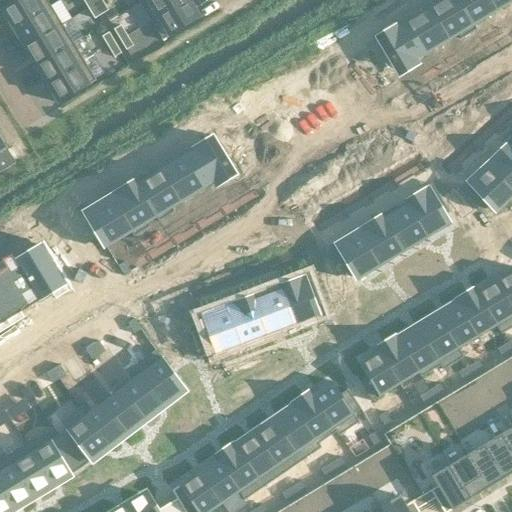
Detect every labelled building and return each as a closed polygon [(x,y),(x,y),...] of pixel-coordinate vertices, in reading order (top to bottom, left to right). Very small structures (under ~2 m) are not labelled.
[(13,29),(51,6),(46,0),(15,0),(16,1),(2,10),(13,29)] [(82,0),(88,9),(95,5),(92,0),(82,0)] [(144,0),(140,3),(151,22),(186,0),(144,0)] [(188,0),(186,0),(151,22),(162,41),(200,18),(188,0)] [(457,0),(440,0),(428,8),(448,39),(449,41),(459,35),(461,40),(476,31),(457,0)] [(491,0),(457,0),(476,31),(476,30),(477,31),(501,17),(498,12),(498,11),(497,9),(491,0)] [(511,0),(491,0),(497,9),(498,11),(511,3),(511,0)] [(95,5),(102,15),(108,11),(102,1),(95,5)] [(95,19),(102,15),(95,5),(88,9),(95,19)] [(51,6),(13,29),(25,47),(62,25),(51,6)] [(428,8),(404,22),(424,56),(449,41),(448,39),(428,8)] [(404,22),(375,40),(388,62),(392,60),(399,71),(407,66),(407,67),(424,56),(404,22)] [(36,66),(73,43),(62,25),(25,47),(36,66)] [(114,30),(120,40),(127,36),(121,26),(114,30)] [(102,37),(108,47),(115,43),(109,33),(102,37)] [(133,46),(127,36),(120,40),(126,51),(133,46)] [(36,66),(47,84),(84,62),(73,43),(36,66)] [(115,43),(108,47),(114,58),(121,54),(115,43)] [(84,62),(47,84),(59,104),(96,81),(84,62)] [(0,173),(16,164),(0,137),(0,173)] [(199,146),(186,154),(207,188),(224,177),(223,177),(232,172),(225,160),(228,159),(215,137),(199,146)] [(496,160),(488,167),(511,192),(511,150),(509,147),(508,149),(505,145),(493,156),(496,160)] [(186,154),(162,169),(182,203),(207,188),(186,154)] [(478,170),(462,185),(485,210),(491,204),(498,211),(511,198),(511,192),(488,167),(481,173),(478,170)] [(162,169),(137,184),(160,222),(175,213),(172,209),(182,203),(162,169)] [(133,186),(112,199),(135,237),(150,227),(148,224),(156,218),(159,222),(160,222),(137,184),(133,186)] [(416,199),(408,204),(429,238),(431,236),(448,226),(442,217),(450,213),(432,184),(413,195),(416,199)] [(112,199),(86,214),(107,248),(132,233),(134,237),(135,237),(112,199)] [(387,217),(383,219),(392,233),(404,253),(429,238),(408,204),(399,210),(396,206),(385,213),(387,217)] [(383,219),(359,234),(379,268),(404,253),(392,233),(383,219)] [(348,235),(330,246),(347,275),(354,271),(360,279),(376,269),(376,270),(379,268),(359,234),(351,239),(348,235)] [(0,325),(67,285),(43,246),(29,255),(28,253),(17,260),(15,256),(14,255),(4,261),(4,262),(0,264),(0,325)] [(125,262),(118,266),(124,277),(131,272),(125,262)] [(511,270),(496,280),(511,306),(511,270)] [(290,286),(282,289),(296,326),(299,325),(317,318),(313,308),(321,306),(309,274),(289,281),(290,286)] [(511,306),(496,280),(477,292),(502,334),(511,328),(511,306)] [(282,289),(255,299),(257,306),(269,336),(296,326),(282,289)] [(466,293),(456,299),(459,303),(457,304),(478,338),(496,327),(501,335),(502,334),(477,292),(469,297),(466,293)] [(255,299),(228,309),(242,347),(269,336),(257,306),(255,299)] [(445,311),(438,316),(463,358),(464,357),(459,349),(478,338),(457,304),(455,300),(443,307),(445,311)] [(218,308),(197,316),(209,347),(217,345),(220,354),(239,347),(239,348),(242,347),(228,309),(219,313),(218,308)] [(438,316),(418,328),(444,370),(463,358),(438,316)] [(135,319),(128,323),(134,334),(142,330),(135,319)] [(417,328),(399,339),(422,377),(440,366),(443,370),(444,370),(418,328),(417,328)] [(387,346),(379,351),(400,385),(418,374),(421,378),(422,377),(399,339),(397,340),(395,337),(385,343),(387,346)] [(99,341),(92,345),(98,356),(105,352),(99,341)] [(508,343),(497,349),(501,356),(511,350),(508,343)] [(92,345),(85,349),(92,360),(98,356),(92,345)] [(156,350),(134,366),(164,406),(183,391),(168,372),(171,370),(156,350)] [(379,351),(359,364),(363,371),(367,377),(363,380),(360,382),(372,402),(400,385),(379,351)] [(372,511),(382,507),(407,491),(418,509),(435,499),(424,481),(451,465),(468,454),(486,444),(503,433),(511,427),(511,356),(383,435),(389,445),(277,511),(372,511)] [(479,361),(469,367),(473,373),(483,368),(479,361)] [(60,365),(53,369),(59,379),(66,375),(60,365)] [(139,375),(122,388),(146,420),(164,406),(134,366),(133,367),(139,375)] [(469,367),(458,373),(462,380),(473,373),(469,367)] [(53,369),(46,373),(53,383),(59,379),(53,369)] [(422,379),(413,384),(419,395),(428,389),(422,379)] [(332,382),(312,395),(340,436),(359,422),(354,414),(361,410),(347,390),(341,395),(332,382)] [(439,384),(429,390),(434,397),(444,391),(439,384)] [(26,385),(19,390),(25,400),(33,396),(26,385)] [(120,390),(104,402),(128,433),(146,420),(122,388),(120,390)] [(429,390),(419,396),(423,403),(434,397),(429,390)] [(302,397),(292,404),(294,407),(293,408),(321,448),(319,444),(331,435),(336,432),(339,436),(340,436),(312,395),(304,400),(302,397)] [(407,397),(384,411),(385,412),(391,422),(414,408),(407,397)] [(81,407),(80,408),(110,447),(128,433),(104,402),(86,415),(81,407)] [(282,416),(274,421),(288,441),(297,454),(302,461),(321,448),(293,408),(290,405),(279,412),(282,416)] [(59,436),(81,469),(110,447),(80,408),(61,422),(67,430),(59,436)] [(385,412),(378,417),(384,427),(391,423),(391,422),(385,412)] [(274,421),(255,434),(283,474),(302,461),(297,454),(288,441),(274,421)] [(511,427),(503,433),(511,448),(511,427)] [(375,432),(368,437),(374,447),(381,443),(375,432)] [(46,433),(25,445),(51,487),(81,469),(59,436),(51,441),(46,433)] [(511,448),(503,433),(486,444),(506,478),(511,474),(511,448)] [(255,434),(237,447),(264,487),(283,474),(255,434)] [(225,454),(218,459),(240,492),(246,500),(264,487),(237,447),(235,448),(233,444),(223,451),(225,454)] [(486,444),(468,454),(488,488),(506,478),(486,444)] [(25,445),(6,457),(31,499),(51,487),(25,445)] [(468,454),(451,465),(471,499),(488,488),(468,454)] [(6,457),(0,460),(0,491),(12,511),(31,499),(6,457)] [(341,458),(331,463),(335,470),(345,465),(341,458)] [(218,459),(199,472),(221,505),(222,504),(227,511),(236,511),(247,505),(239,493),(245,501),(246,500),(240,492),(218,459)] [(331,463),(320,470),(325,477),(335,470),(331,463)] [(451,465),(424,481),(435,499),(443,511),(449,511),(471,499),(451,465)] [(199,472),(172,491),(177,499),(184,511),(210,511),(221,505),(199,472)] [(302,481),(292,487),(296,494),(306,488),(302,481)] [(292,487),(281,493),(286,501),(296,494),(292,487)] [(0,491),(0,511),(9,511),(12,511),(0,491)] [(407,491),(382,507),(384,511),(419,511),(418,509),(407,491)] [(127,507),(125,507),(128,511),(156,511),(154,507),(154,508),(146,495),(127,507)] [(184,511),(177,499),(156,511),(184,511)]
